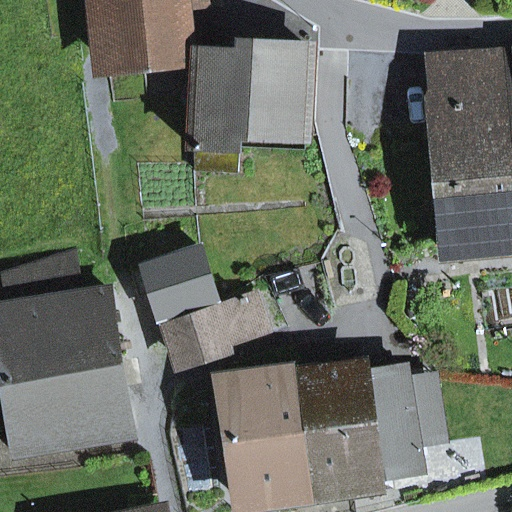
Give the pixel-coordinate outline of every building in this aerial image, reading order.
[(86,0),(95,74),(115,72),(106,0),(86,0)] [(106,0),(115,72),(189,63),(183,11),(207,8),(206,0),(106,0)] [(238,172),(241,135),(306,137),(310,51),(243,47),(230,48),(229,57),(199,55),(195,170),(238,172)] [(511,48),(429,55),(430,67),(486,62),(491,111),(510,109),(511,109),(511,48)] [(427,96),(442,250),(511,243),(511,129),(510,109),(491,111),(486,62),(430,67),(433,95),(427,96)] [(152,294),(160,320),(218,302),(202,251),(144,269),(152,294)] [(140,298),(152,294),(144,269),(139,253),(127,257),(140,298)] [(5,277),(9,306),(81,294),(75,254),(5,277)] [(0,307),(0,364),(12,451),(48,445),(111,433),(134,429),(110,290),(81,294),(9,306),(0,307)] [(254,295),(215,308),(216,311),(228,346),(288,327),(270,294),(255,299),(254,295)] [(185,364),(229,350),(228,346),(216,311),(172,326),(185,364)] [(225,393),(239,499),(313,490),(296,380),(291,368),(222,375),(225,393)] [(296,380),(313,490),(422,474),(418,447),(407,380),(405,368),(365,375),(364,371),(335,373),(298,378),(296,380)] [(418,447),(445,443),(435,376),(407,380),(418,447)]
